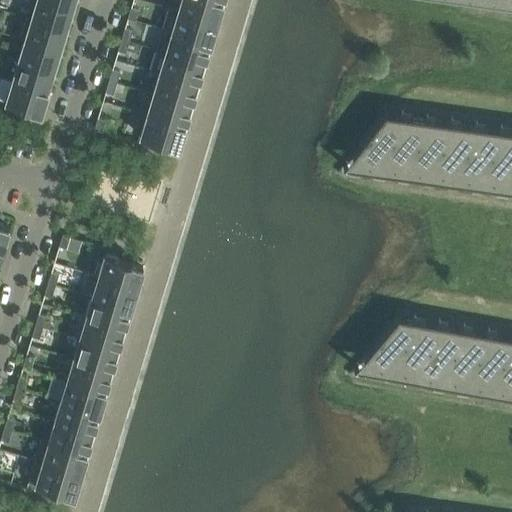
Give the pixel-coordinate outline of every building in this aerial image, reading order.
[(66,27),(72,6),(52,0),(35,0),(30,16),(66,27)] [(216,20),(222,0),(179,0),(178,8),(177,8),(216,20)] [(135,18),(138,7),(131,5),(128,16),(135,18)] [(210,41),(216,20),(177,8),(178,8),(169,5),(162,26),(210,41)] [(59,48),(66,27),(30,16),(26,14),(19,37),(24,38),(24,37),(59,48)] [(132,28),(125,25),(121,37),(129,39),(132,28)] [(203,62),(210,41),(162,26),(156,48),(165,51),(165,50),(203,62)] [(53,69),(59,48),(24,37),(24,38),(18,58),(53,69)] [(125,50),(129,39),(121,37),(118,48),(125,50)] [(156,48),(149,68),(159,71),(197,82),(203,62),(165,50),(165,51),(156,48)] [(47,90),(53,69),(18,58),(17,60),(12,79),(47,90)] [(120,69),(112,67),(109,78),(117,80),(120,69)] [(191,103),(197,82),(159,71),(152,92),(191,103)] [(113,92),(117,80),(109,78),(106,89),(113,92)] [(40,110),(47,90),(12,79),(5,100),(40,110)] [(185,124),(191,103),(152,92),(146,113),(185,124)] [(385,109),(337,171),(363,174),(388,178),(412,181),(437,185),(462,188),(486,192),(511,195),(511,126),(510,127),(485,123),(461,120),(436,116),(411,113),(385,109)] [(178,145),(185,124),(146,113),(140,133),(178,145)] [(105,117),(98,115),(94,127),(102,129),(105,117)] [(0,253),(9,224),(0,221),(0,253)] [(66,246),(70,234),(62,232),(59,244),(66,246)] [(142,264),(104,252),(98,273),(136,284),(142,264)] [(59,272),(51,270),(48,281),(55,283),(59,272)] [(98,273),(89,270),(82,292),(91,295),(91,294),(130,305),(136,284),(98,273)] [(52,294),(55,283),(48,281),(45,292),(52,294)] [(91,294),(91,295),(85,314),(124,326),(130,305),(91,294)] [(46,313),(39,311),(35,322),(43,324),(46,313)] [(398,312),(348,372),(373,377),(398,381),(423,385),(447,390),(472,394),(496,399),(511,401),(511,332),(498,330),(473,326),(448,321),(424,317),(398,312)] [(124,326),(85,314),(79,335),(118,347),(124,326)] [(39,336),(43,324),(35,322),(32,333),(39,336)] [(118,347),(79,335),(73,356),(111,367),(118,347)] [(34,354),(26,352),(23,363),(30,366),(34,354)] [(111,367),(73,356),(67,376),(105,388),(111,367)] [(24,386),(27,375),(20,373),(17,384),(24,386)] [(105,388),(67,376),(60,397),(99,409),(105,388)] [(21,398),(24,386),(17,384),(13,396),(21,398)] [(99,409),(60,397),(54,418),(93,429),(99,409)] [(15,416),(7,414),(4,425),(12,428),(15,416)] [(93,429),(54,418),(48,438),(87,450),(93,429)] [(8,439),(12,428),(4,425),(1,437),(8,439)] [(48,438),(41,436),(35,457),(80,471),(87,450),(48,438)] [(80,471),(35,457),(28,479),(74,493),(80,471)]
